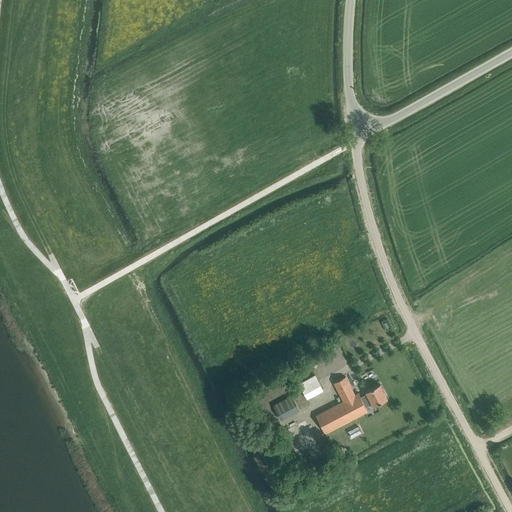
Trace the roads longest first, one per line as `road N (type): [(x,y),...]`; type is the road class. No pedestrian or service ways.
road 1 (unclassified): [(511,511),(391,280),(366,211),(354,141)]
road 2 (track): [(13,0),(1,107),(8,160),(67,289)]
road 3 (track): [(177,511),(78,312)]
road 4 (unclassified): [(354,141),(511,52)]
road 5 (unclassified): [(354,141),(353,0)]
